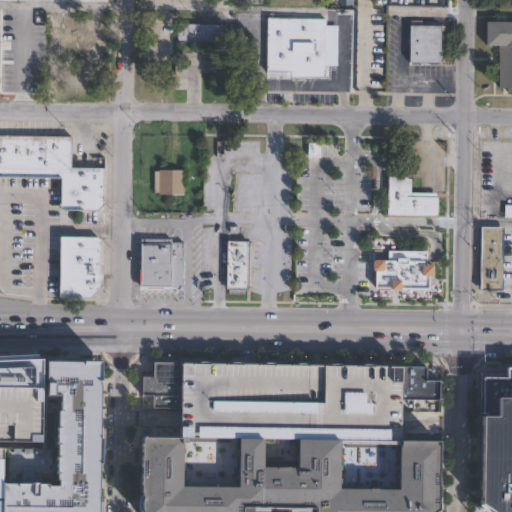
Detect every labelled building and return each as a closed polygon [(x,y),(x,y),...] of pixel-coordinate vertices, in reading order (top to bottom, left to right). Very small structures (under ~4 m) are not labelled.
[(176,10),(176,34),(164,34),(164,28),(159,27),(159,23),(147,23),(147,10),(176,10)] [(335,25),(334,65),(323,65),(323,76),(288,75),(289,71),(265,70),(266,17),(324,18),(324,25),(335,25)] [(511,92),(503,92),(503,88),(496,88),(496,46),(483,46),(483,22),(511,22),(511,92)] [(231,39),(230,74),(222,74),(222,75),(213,75),(213,71),(208,71),(208,59),(212,59),(212,41),(179,41),(180,24),(223,24),(223,39),(231,39)] [(81,55),(105,55),(105,25),(81,25),(81,55)] [(442,26),(441,61),(410,60),(411,25),(442,26)] [(238,39),(248,40),(249,33),(238,32),(238,39)] [(258,77),(238,78),(238,42),(257,41),(258,77)] [(160,68),(160,58),(167,58),(167,44),(149,45),(149,68),(160,68)] [(371,79),(385,79),(385,54),(371,54),(371,79)] [(75,58),(75,77),(103,77),(103,58),(75,58)] [(206,74),(253,73),(253,59),(206,61),(206,74)] [(0,137),(72,137),(72,168),(106,168),(106,204),(99,209),(62,209),(62,176),(0,176),(0,137)] [(182,194),(156,194),(156,192),(152,192),(152,171),(156,171),(156,169),(182,169),(182,194)] [(437,196),(437,215),(386,214),(386,178),(410,178),(409,192),(435,192),(435,196),(437,196)] [(501,228),(499,289),(477,289),(478,227),(501,228)] [(96,237),(101,243),(100,285),(88,297),(57,296),(58,236),(96,237)] [(183,287),(139,287),(139,238),(169,238),(169,241),(183,242),(183,287)] [(250,242),(249,289),(226,288),(227,242),(250,242)] [(424,252),(424,256),(424,264),(430,264),(430,276),(426,276),(426,291),(372,289),(373,260),(385,261),(385,256),(385,251),(424,252)] [(0,511),(0,448),(40,450),(42,357),(100,359),(96,511),(0,511)] [(0,360),(38,360),(38,390),(37,446),(0,445),(0,360)] [(178,408),(138,407),(138,378),(148,378),(148,364),(179,364),(178,408)] [(392,443),(386,443),(334,443),(291,442),(260,442),(233,441),(178,441),(178,438),(178,417),(178,408),(179,364),(396,366),(396,400),(396,424),(395,443),(392,443)] [(511,511),(480,511),(474,509),(477,377),(503,378),(504,364),(511,364),(511,511)] [(396,366),(422,366),(421,381),(435,381),(435,400),(396,400),(396,366)] [(137,500),(137,438),(178,438),(178,441),(177,489),(232,489),(233,441),(260,442),(259,469),(291,470),(291,442),(334,443),(333,489),(391,490),(392,443),(395,443),(434,444),(433,511),(431,511),(135,511),(135,508),(136,502),(137,500)]
